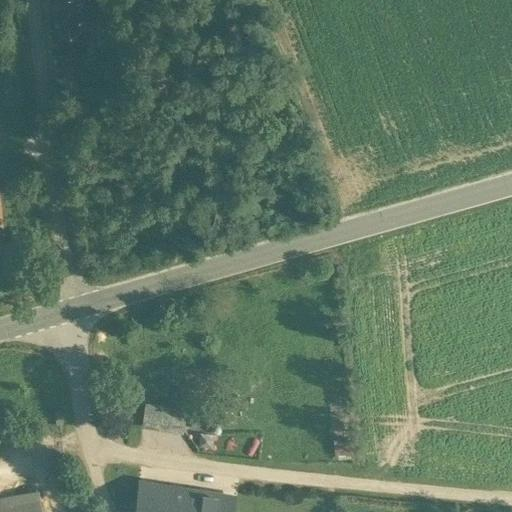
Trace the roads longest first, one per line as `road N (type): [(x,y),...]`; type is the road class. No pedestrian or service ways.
road 1 (residential): [(511,500),(88,449),(66,309)]
road 2 (tertiary): [(511,184),(66,309)]
road 3 (track): [(66,309),(39,0)]
